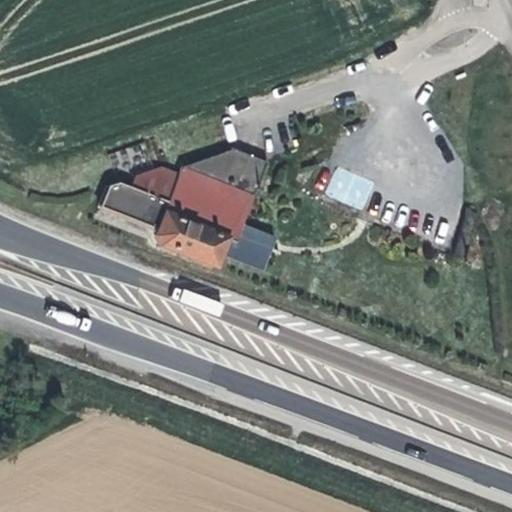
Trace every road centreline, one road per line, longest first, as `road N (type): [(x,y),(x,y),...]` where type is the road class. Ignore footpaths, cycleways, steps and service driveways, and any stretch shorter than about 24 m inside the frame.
road 1 (primary): [(511,427),(0,230)]
road 2 (primary): [(0,295),(511,482)]
